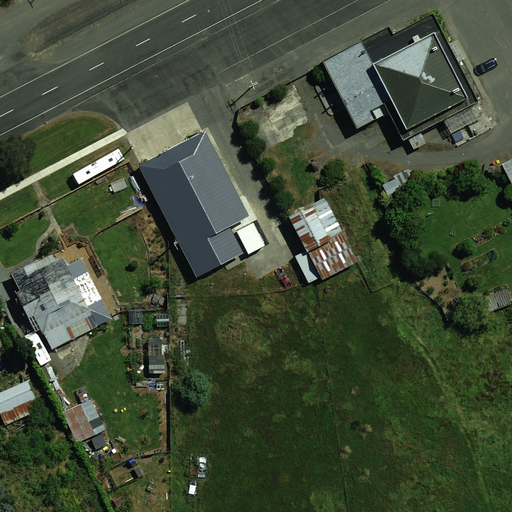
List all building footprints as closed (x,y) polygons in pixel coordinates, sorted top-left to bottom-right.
[(321,67),(357,135),(392,116),(368,72),(437,35),(425,12),(321,67)] [(437,35),(368,72),(392,116),(405,142),(474,106),(437,35)] [(255,229),(205,136),(140,172),(200,283),(247,258),(236,239),(255,229)] [(511,160),(500,166),(511,190),(511,160)] [(325,197),(286,216),(321,288),(359,269),(325,197)] [(13,297),(28,326),(34,323),(51,356),(74,344),(68,332),(94,319),(62,255),(13,280),(20,294),(13,297)] [(190,296),(177,296),(177,328),(190,328),(190,296)] [(31,379),(0,394),(0,421),(4,430),(46,410),(31,379)] [(79,404),(60,416),(81,449),(100,437),(79,404)]
